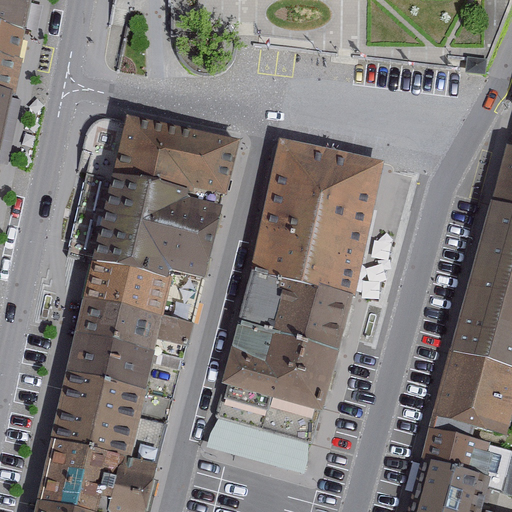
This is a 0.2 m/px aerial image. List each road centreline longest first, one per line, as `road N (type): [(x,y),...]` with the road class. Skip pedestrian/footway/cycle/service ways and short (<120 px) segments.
road 1 (residential): [(169,511),(269,92)]
road 2 (residential): [(469,130),(438,191),(355,511)]
road 3 (residential): [(64,81),(0,383)]
road 4 (residential): [(64,81),(167,94),(269,92)]
road 5 (residential): [(269,92),(469,130)]
